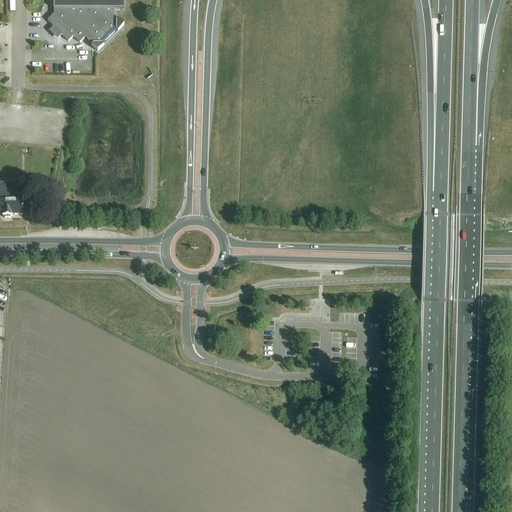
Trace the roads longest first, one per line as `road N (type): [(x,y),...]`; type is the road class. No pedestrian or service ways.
road 1 (motorway): [(458,511),(468,148)]
road 2 (motorway): [(440,208),(433,511)]
road 3 (primary): [(221,263),(511,266)]
road 4 (primary): [(511,252),(222,239)]
road 5 (motorway): [(210,225),(203,204),(215,0)]
road 6 (motorway): [(193,0),(182,224)]
road 7 (motorway): [(422,0),(440,208)]
road 8 (motorway): [(446,0),(440,208)]
road 9 (motorway): [(468,148),(499,0)]
road 10 (motorway): [(468,148),(473,0)]
